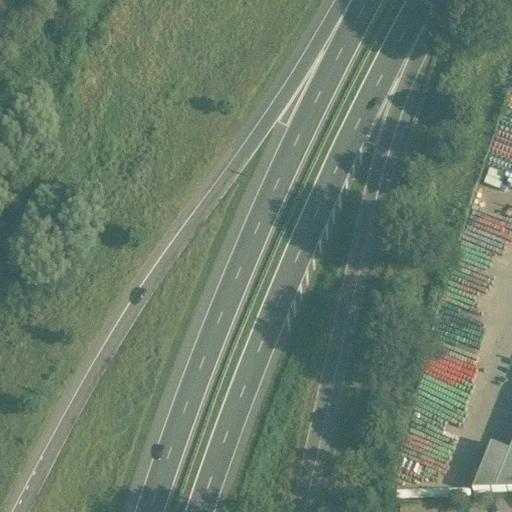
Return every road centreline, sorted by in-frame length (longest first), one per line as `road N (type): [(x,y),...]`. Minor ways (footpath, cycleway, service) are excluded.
road 1 (motorway): [(356,0),(103,367),(22,511)]
road 2 (motorway): [(363,0),(210,334),(146,511)]
road 3 (motorway): [(202,511),(291,274),(421,2)]
road 4 (motorway): [(299,511),(421,2)]
